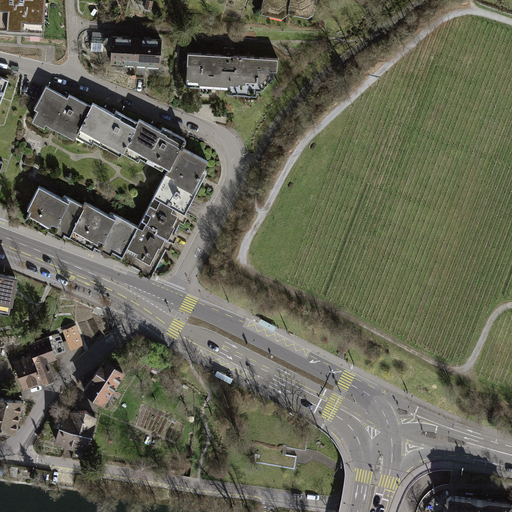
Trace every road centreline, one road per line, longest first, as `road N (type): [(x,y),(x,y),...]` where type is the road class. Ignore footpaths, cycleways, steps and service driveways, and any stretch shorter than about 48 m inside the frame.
road 1 (residential): [(159,302),(176,286),(231,184),(229,145),(163,110),(0,60)]
road 2 (residential): [(6,449),(194,485),(341,498)]
road 3 (secondary): [(388,422),(351,384),(205,313),(159,302)]
road 4 (secondary): [(159,302),(185,331),(326,401),(388,422)]
road 5 (residential): [(6,449),(57,383),(159,302)]
road 6 (secondary): [(159,302),(0,237)]
road 7 (tertiary): [(388,422),(511,453)]
